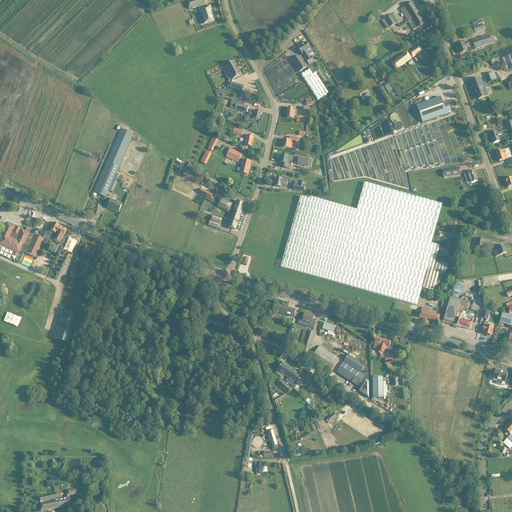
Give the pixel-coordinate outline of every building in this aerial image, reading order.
[(201,5),(199,0),(194,0),(187,3),(190,9),(201,5)] [(400,9),(408,22),(414,31),(425,24),(412,2),(400,9)] [(214,20),(211,11),(212,11),(210,6),(199,10),(201,14),(205,23),(214,20)] [(385,19),(390,28),(398,23),(393,14),(385,19)] [(482,19),(472,23),(475,32),(485,29),(482,19)] [(492,44),(489,35),(472,40),(475,50),(492,44)] [(459,43),(459,45),(457,46),(460,54),(469,51),(467,48),(470,47),(468,42),(464,44),(464,41),(459,43)] [(306,59),(305,59),(308,64),(313,61),(310,56),(309,56),(313,53),(310,49),(311,49),(307,43),(298,48),(302,55),(303,54),(306,59)] [(409,53),(413,58),(421,51),(418,47),(409,53)] [(502,62),(506,71),(511,68),(511,47),(498,53),(499,54),(490,58),(493,66),(502,62)] [(391,63),(395,69),(411,59),(407,52),(403,54),(404,55),(402,56),(401,55),(391,63)] [(293,61),(300,72),(307,67),(300,56),(293,61)] [(266,71),(279,94),(302,82),(289,59),(287,60),(278,64),(278,65),(266,71)] [(242,75),(239,70),(238,66),(237,67),(234,62),(226,67),(228,71),(229,71),(231,74),(230,75),(233,80),(242,75)] [(301,75),(318,100),(329,93),(312,68),(301,75)] [(497,80),(495,75),(494,72),(486,75),(489,83),(497,80)] [(471,81),(478,100),(488,96),(486,89),(488,88),(485,83),(483,84),(480,78),(471,81)] [(243,91),(244,86),(231,83),(230,88),(243,91)] [(384,85),(389,93),(393,90),(388,83),(384,85)] [(417,106),(423,123),(447,114),(447,113),(451,112),(448,103),(443,105),(441,97),(417,106)] [(235,109),(247,112),(248,107),(240,105),(241,102),(232,100),(231,103),(233,103),(231,108),(235,109)] [(255,114),(250,113),(248,122),(256,124),(257,120),(260,120),(262,112),(256,111),(255,114)] [(511,141),(511,125),(506,128),(507,130),(502,132),(501,130),(496,132),(495,132),(490,134),(493,144),(498,142),(500,142),(498,136),(502,134),(503,134),(504,135),(505,136),(509,135),(511,142),(511,141)] [(235,126),(233,134),(243,136),(244,132),(244,129),(239,128),(240,127),(235,126)] [(96,188),(94,192),(106,198),(108,193),(109,191),(114,178),(116,173),(129,143),(133,134),(121,129),(117,138),(96,188)] [(399,135),(406,170),(436,165),(435,160),(432,161),(431,158),(428,159),(427,154),(428,154),(426,145),(411,148),(411,145),(407,146),(405,134),(399,135)] [(243,145),(251,147),(253,137),(246,135),(243,145)] [(208,149),(213,151),(217,142),(219,139),(214,137),(212,140),(208,149)] [(283,148),(288,148),(291,149),(292,144),(298,145),(299,138),(289,137),(289,140),(284,140),(283,148)] [(227,156),(238,162),(242,154),(230,149),(227,156)] [(505,150),(496,153),(499,162),(509,158),(507,153),(509,153),(508,149),(505,150)] [(201,162),(206,165),(211,154),(206,151),(201,162)] [(281,162),(280,163),(281,163),(280,167),(286,169),(286,168),(287,164),(291,165),(292,162),(293,157),(288,156),(282,155),(281,162)] [(308,166),(310,159),(298,157),(297,164),(308,166)] [(240,173),(243,174),(248,175),(251,162),(243,160),(240,173)] [(347,172),(345,172),(345,178),(363,176),(361,165),(352,166),(352,167),(347,168),(347,172)] [(459,168),(442,170),(443,177),(460,175),(459,168)] [(468,173),(464,175),(465,178),(469,177),(471,183),(473,183),(478,182),(475,171),(470,173),(468,173)] [(114,178),(109,191),(113,192),(117,184),(118,184),(121,176),(116,173),(114,178)] [(208,177),(206,180),(209,181),(219,187),(221,183),(210,178),(208,177)] [(282,180),(277,178),(275,187),(281,188),(281,185),(287,186),(287,183),(290,183),(291,179),(283,177),(282,180)] [(305,186),(305,183),(299,181),(299,182),(295,181),(294,184),(293,190),(304,192),(305,187),(305,186)] [(430,243),(442,204),(364,182),(356,211),(310,197),(310,199),(300,197),(281,267),(417,305),(421,288),(434,291),(435,289),(439,275),(445,276),(448,265),(436,261),(440,246),(430,243)] [(199,194),(212,200),(214,195),(202,189),(199,194)] [(108,208),(118,213),(122,204),(115,201),(116,199),(112,197),(108,208)] [(221,199),(217,207),(220,208),(224,210),(228,212),(230,207),(227,206),(228,202),(221,199)] [(241,214),(245,204),(237,201),(233,212),(241,214)] [(236,230),(240,217),(241,214),(233,212),(228,227),(236,230)] [(210,222),(209,226),(216,228),(217,224),(215,223),(217,218),(212,216),(210,222)] [(48,226),(44,236),(51,239),(60,243),(61,242),(62,239),(64,234),(66,229),(58,225),(53,223),(51,227),(48,226)] [(0,239),(0,240),(0,248),(1,249),(2,246),(14,252),(12,254),(16,256),(18,254),(20,250),(26,253),(35,257),(41,244),(44,239),(42,239),(34,235),(31,242),(26,240),(29,233),(21,229),(19,234),(18,235),(17,235),(18,232),(15,230),(13,233),(12,232),(12,231),(11,231),(12,229),(14,229),(15,226),(9,224),(6,228),(3,235),(0,239)] [(494,244),(484,242),(484,240),(477,239),(476,246),(493,250),(494,244)] [(497,248),(498,250),(494,252),(496,257),(507,253),(504,245),(497,248)] [(87,246),(83,254),(84,254),(82,258),(91,262),(93,258),(95,255),(94,255),(96,250),(87,246)] [(89,276),(93,267),(87,265),(83,273),(85,274),(89,276)] [(163,296),(170,298),(172,292),(164,290),(163,296)] [(448,302),(443,317),(442,322),(454,325),(454,326),(460,327),(470,330),(472,323),(474,317),(466,314),(469,303),(450,297),(448,302)] [(276,313),(294,318),(294,317),(297,318),(299,312),(296,311),(296,310),(280,306),(277,305),(276,305),(278,306),(276,313)] [(438,323),(440,316),(430,313),(431,310),(422,307),(419,317),(438,323)] [(70,345),(78,316),(62,312),(54,340),(70,345)] [(310,324),(310,326),(314,327),(315,324),(315,325),(316,320),(313,319),(314,316),(305,313),(303,321),(310,324)] [(511,316),(503,314),(503,313),(500,323),(511,326),(511,331),(508,341),(511,341),(511,316)] [(160,330),(167,331),(169,320),(163,318),(160,330)] [(172,331),(183,333),(185,322),(175,320),(172,331)] [(324,322),(322,330),(328,331),(334,333),(336,326),(324,322)] [(491,336),(493,328),(487,326),(488,323),(485,322),(482,332),(485,333),(485,334),(484,334),(487,335),(487,336),(490,337),(490,336),(491,336)] [(214,329),(217,330),(216,335),(223,337),(225,332),(222,331),(224,325),(216,323),(214,329)] [(290,328),(287,339),(291,341),(295,330),(290,328)] [(207,334),(208,330),(202,329),(200,336),(208,338),(209,334),(207,334)] [(313,341),(315,334),(307,332),(306,336),(303,335),(300,343),(311,346),(313,341)] [(379,351),(380,353),(384,340),(376,337),(374,344),(375,344),(373,349),(378,350),(378,351),(379,351)] [(384,340),(380,353),(381,356),(382,356),(383,352),(384,352),(390,353),(391,348),(389,348),(391,342),(384,340)] [(312,358),(332,372),(340,359),(320,346),(312,358)] [(358,391),(369,398),(368,382),(368,368),(348,355),(337,373),(360,388),(358,391)] [(283,364),(278,371),(288,378),(286,381),(295,387),(297,384),(300,386),(305,379),(302,377),(283,364)] [(495,370),(493,379),(494,379),(494,380),(497,381),(496,384),(501,385),(502,382),(505,383),(508,374),(503,372),(499,371),(500,371),(497,370),(497,371),(495,370)] [(383,398),(383,378),(373,378),(373,399),(383,398)] [(277,384),(288,394),(292,389),(281,379),(277,384)] [(274,400),(275,403),(285,397),(283,394),(274,400)] [(327,418),(331,422),(337,417),(333,413),(327,418)] [(267,432),(272,450),(278,448),(273,430),(267,432)] [(244,468),(245,468),(243,476),(251,477),(252,468),(251,468),(252,463),(251,463),(251,462),(252,462),(252,459),(246,458),(244,468)] [(55,500),(57,509),(70,506),(69,498),(69,496),(77,495),(76,489),(67,491),(68,495),(67,495),(67,498),(59,500),(59,497),(56,498),(56,499),(55,499),(55,500)] [(39,497),(40,503),(39,503),(40,507),(41,511),(57,509),(55,500),(55,499),(56,499),(56,498),(55,493),(49,495),(39,497)]
